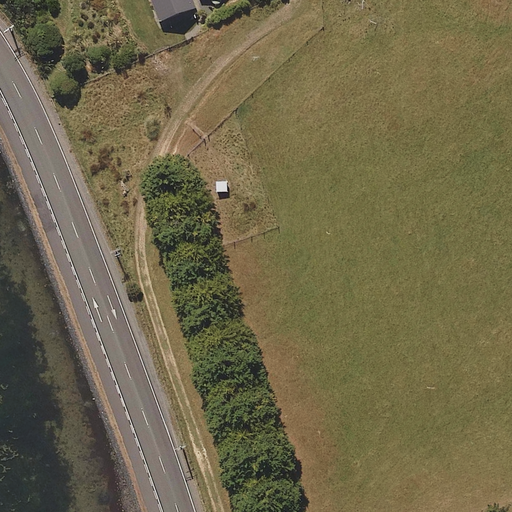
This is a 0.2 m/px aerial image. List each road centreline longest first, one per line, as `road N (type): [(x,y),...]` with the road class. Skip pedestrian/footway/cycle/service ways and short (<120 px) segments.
road 1 (unclassified): [(291,0),(216,70),(161,144),(137,225),(141,268),(218,511)]
road 2 (secondary): [(0,59),(38,135),(177,511)]
